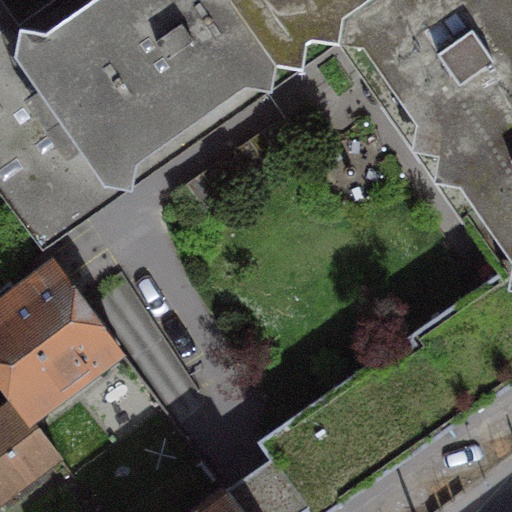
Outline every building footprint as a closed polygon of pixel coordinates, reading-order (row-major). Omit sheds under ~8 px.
[(52,0),(18,24),(1,0),(0,0),(0,192),(43,248),(287,78),(276,61),(278,60),(236,0),(52,0)] [(236,0),(278,60),(276,61),(287,78),(338,42),(340,12),(357,0),(236,0)] [(511,97),(511,0),(357,0),(340,12),(338,42),(420,161),(511,97)] [(511,97),(420,161),(497,270),(511,292),(511,97)] [(116,348),(55,266),(0,305),(0,378),(15,398),(28,415),(116,348)] [(307,511),(328,511),(511,381),(511,292),(497,270),(408,335),(411,341),(406,344),(398,343),(388,349),(386,358),(381,363),(376,356),(257,440),(269,456),(224,488),(241,511),(296,511),(304,507),(307,511)] [(0,498),(59,455),(28,415),(15,398),(0,409),(0,498)] [(241,511),(224,488),(192,511),(241,511)]
